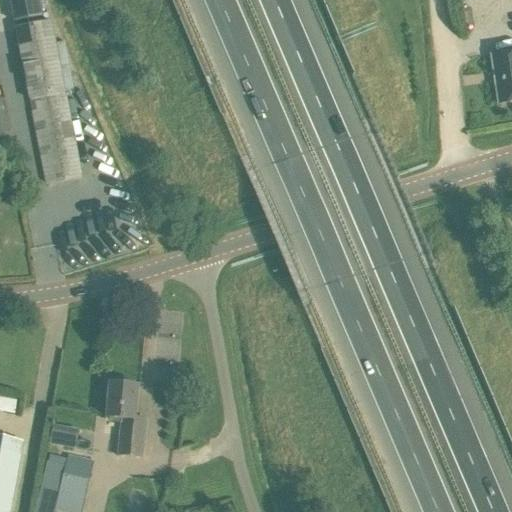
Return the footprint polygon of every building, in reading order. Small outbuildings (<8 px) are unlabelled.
[(11,0),(16,23),(43,17),(39,0),(11,0)] [(51,22),(17,28),(31,100),(34,100),(36,110),(31,112),(45,184),(82,176),(65,93),(65,91),(56,44),(51,22)] [(64,43),(56,44),(65,91),(74,90),(64,43)] [(511,53),(491,57),(499,104),(511,102),(511,53)] [(2,99),(0,98),(0,141),(9,140),(2,99)] [(148,371),(147,383),(168,384),(169,372),(148,371)] [(111,385),(108,418),(122,419),(118,457),(143,459),(147,421),(135,420),(138,387),(111,385)] [(0,397),(0,411),(16,414),(18,401),(0,397)] [(80,434),(55,429),(50,446),(76,452),(80,434)] [(0,439),(0,511),(11,511),(25,445),(0,439)] [(49,461),(36,511),(55,511),(56,511),(58,511),(81,511),(94,461),(70,455),(67,466),(49,461)]
